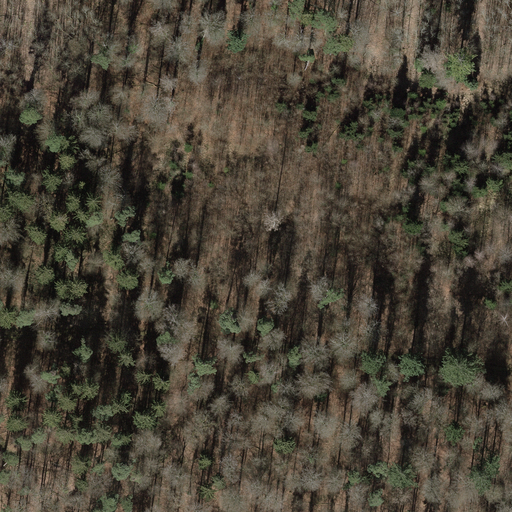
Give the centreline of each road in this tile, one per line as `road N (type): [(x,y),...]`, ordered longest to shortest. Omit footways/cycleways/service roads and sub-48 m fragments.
road 1 (track): [(511,373),(220,339),(0,333)]
road 2 (track): [(0,446),(234,511)]
